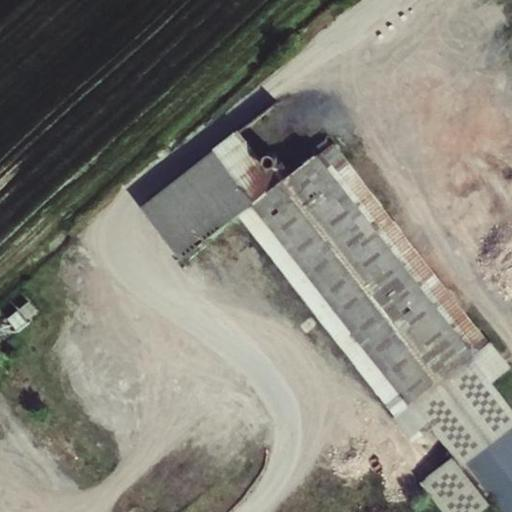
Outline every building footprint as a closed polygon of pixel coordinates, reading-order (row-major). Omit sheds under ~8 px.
[(247,188),(416,406),(478,359),(319,154),(278,100),(216,149),(247,188)] [(319,154),(478,359),(485,369),(496,360),(330,144),(319,154)] [(424,416),(416,406),(247,188),(234,198),(412,425),(424,416)] [(25,307),(15,296),(7,303),(18,314),(25,307)] [(478,359),(416,406),(424,416),(485,369),(478,359)] [(511,511),(511,403),(485,369),(424,416),(499,511),(511,511)] [(380,511),(350,472),(327,491),(343,511),(380,511)]
